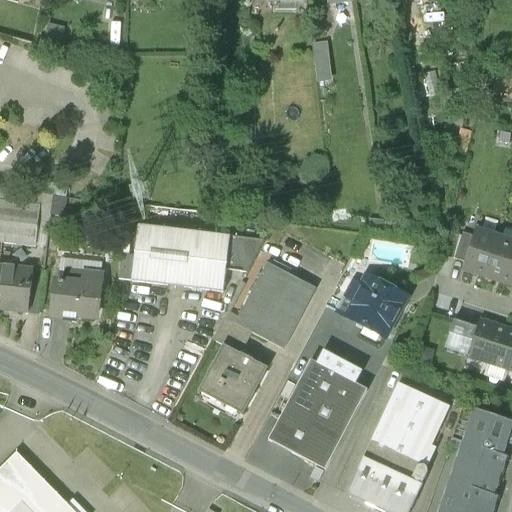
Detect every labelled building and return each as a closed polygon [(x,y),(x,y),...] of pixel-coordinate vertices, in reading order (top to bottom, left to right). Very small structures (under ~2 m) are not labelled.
[(329,44),(313,46),(317,84),(333,82),(329,44)] [(440,96),(435,74),(424,77),(429,99),(440,96)] [(456,154),(466,157),(472,133),(461,131),(456,154)] [(40,196),(39,206),(37,229),(49,230),(53,197),(40,196)] [(39,206),(0,201),(0,243),(35,247),(37,229),(39,206)] [(460,226),(453,223),(450,232),(457,234),(460,226)] [(135,258),(132,283),(224,293),(229,238),(138,228),(135,258)] [(463,271),(484,277),(497,237),(476,231),(474,238),(465,264),(463,271)] [(443,257),(455,260),(462,238),(449,234),(443,257)] [(463,234),(462,238),(455,260),(465,264),(474,238),(463,234)] [(511,261),(511,242),(497,237),(484,277),(505,284),(511,261)] [(119,282),(132,283),(135,258),(122,257),(119,282)] [(268,266),(237,328),(285,352),(316,290),(268,266)] [(33,271),(0,267),(0,303),(2,304),(1,311),(28,314),(33,271)] [(45,273),(33,271),(28,314),(40,316),(45,273)] [(56,279),(52,318),(100,323),(105,274),(85,272),(84,282),(56,279)] [(355,281),(338,313),(389,340),(411,298),(367,275),(362,285),(355,281)] [(511,332),(479,322),(476,330),(468,358),(511,371),(511,332)] [(445,351),(468,358),(476,330),(454,323),(445,351)] [(224,349),(198,398),(241,421),(267,372),(224,349)] [(313,364),(271,445),(325,474),(368,393),(313,364)] [(448,408),(398,385),(349,493),(391,511),(406,511),(435,450),(430,448),(448,408)] [(476,410),(464,447),(504,461),(510,444),(511,438),(511,422),(510,422),(476,410)] [(508,462),(504,461),(464,447),(441,511),(495,511),(500,498),(496,496),(508,462)] [(0,511),(74,511),(18,454),(0,471),(0,511)]
